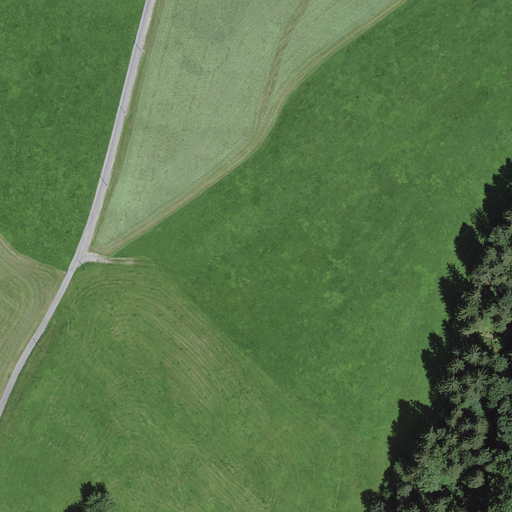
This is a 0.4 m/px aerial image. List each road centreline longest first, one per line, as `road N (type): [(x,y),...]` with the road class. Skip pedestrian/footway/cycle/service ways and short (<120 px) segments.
road 1 (track): [(149,0),(83,246)]
road 2 (track): [(0,410),(83,246)]
